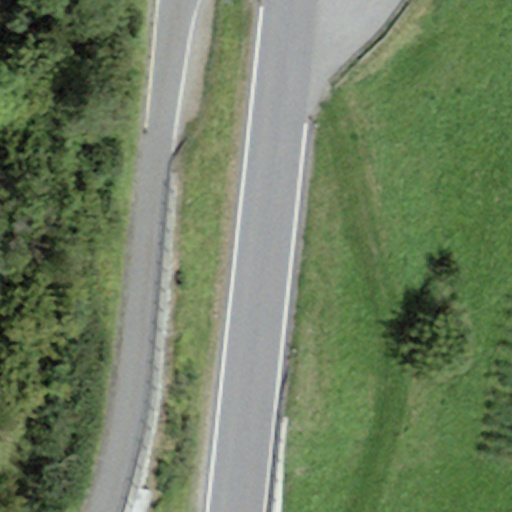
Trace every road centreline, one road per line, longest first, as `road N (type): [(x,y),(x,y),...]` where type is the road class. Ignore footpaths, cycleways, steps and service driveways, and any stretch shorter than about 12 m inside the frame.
road 1 (unclassified): [(106,511),(130,409),(180,0)]
road 2 (tertiary): [(233,511),(291,0)]
